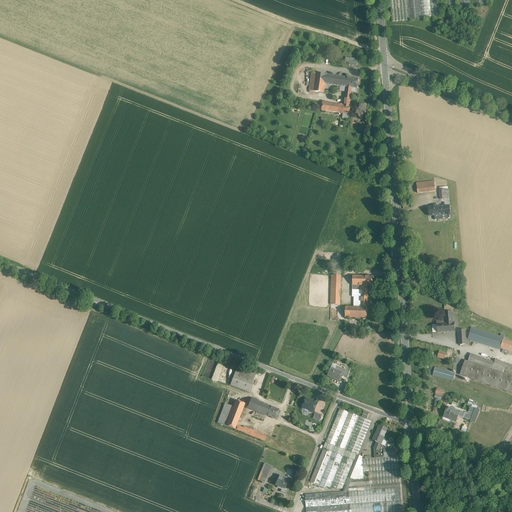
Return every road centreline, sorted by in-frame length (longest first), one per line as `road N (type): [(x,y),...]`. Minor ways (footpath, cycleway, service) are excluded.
road 1 (unclassified): [(339,396),(0,261)]
road 2 (tertiary): [(411,424),(384,66)]
road 3 (residential): [(511,115),(384,66)]
road 4 (unclassified): [(339,396),(293,511)]
